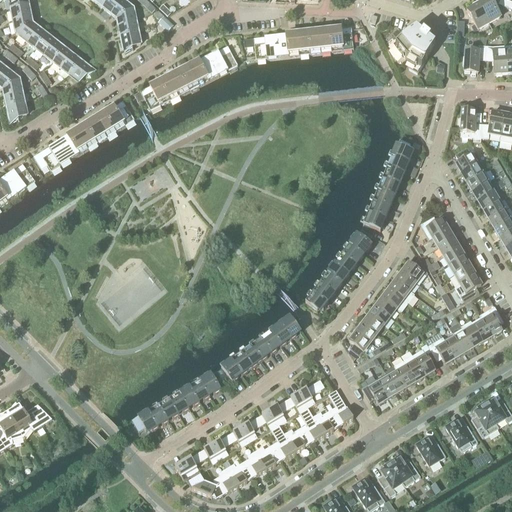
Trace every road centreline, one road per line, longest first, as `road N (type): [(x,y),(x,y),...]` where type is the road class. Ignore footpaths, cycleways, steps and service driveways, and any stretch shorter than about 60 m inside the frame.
road 1 (unclassified): [(9,144),(228,15)]
road 2 (residential): [(322,345),(139,465)]
road 3 (residential): [(433,159),(377,276),(322,345)]
road 4 (unclassified): [(511,350),(374,435)]
road 5 (residential): [(433,159),(511,298)]
road 6 (unclassified): [(381,447),(511,367)]
road 7 (unclassified): [(374,435),(258,511)]
road 8 (unclassified): [(35,376),(131,474)]
road 9 (unclassified): [(139,465),(47,367)]
road 10 (residential): [(511,99),(452,95),(433,159)]
